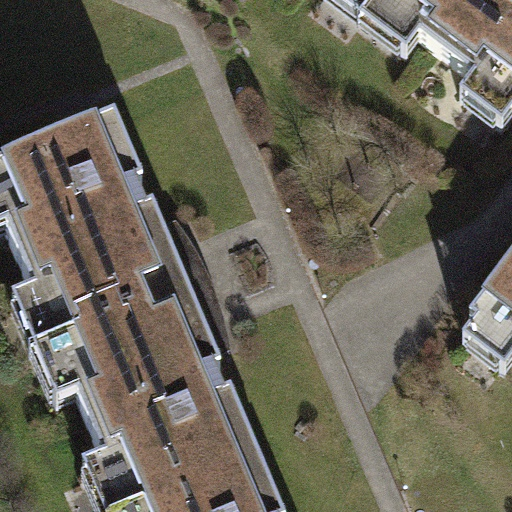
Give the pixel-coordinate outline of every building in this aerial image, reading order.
[(328,0),(370,30),(391,0),(328,0)] [(511,0),(391,0),(370,30),(416,63),(429,44),(480,81),(467,99),(511,131),(511,0)] [(15,315),(37,367),(208,295),(178,242),(168,247),(120,134),(0,184),(0,247),(12,242),(38,305),(15,315)] [(511,282),(462,352),(504,382),(511,371),(511,282)] [(88,477),(103,511),(151,511),(261,466),(221,372),(232,367),(208,295),(37,367),(59,417),(82,407),(108,468),(88,477)] [(280,511),(261,466),(151,511),(280,511)]
